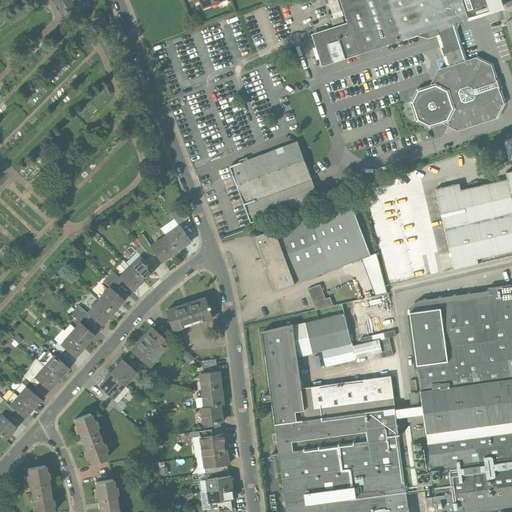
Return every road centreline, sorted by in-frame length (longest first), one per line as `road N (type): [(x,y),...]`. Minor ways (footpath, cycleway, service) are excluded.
road 1 (residential): [(213,251),(119,0)]
road 2 (residential): [(255,511),(233,328),(213,251)]
road 3 (residential): [(43,418),(152,298),(213,251)]
